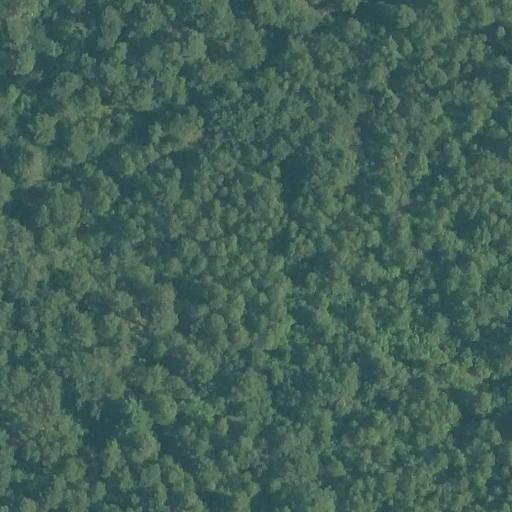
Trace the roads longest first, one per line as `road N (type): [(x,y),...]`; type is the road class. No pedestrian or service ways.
road 1 (track): [(0,207),(355,0)]
road 2 (track): [(207,511),(17,197)]
